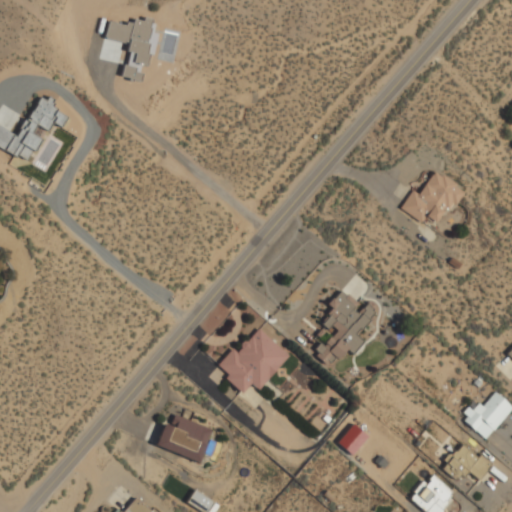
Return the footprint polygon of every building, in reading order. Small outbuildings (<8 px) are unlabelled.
[(0,146),(28,161),(57,106),(38,96),(17,134),(0,125),(0,146)] [(451,210),(465,188),(434,169),(420,192),(412,187),(399,208),(424,223),(427,217),(434,221),(444,206),(451,210)] [(324,365),(346,348),(350,353),(364,342),(355,330),(376,314),(368,302),(357,310),(342,290),(326,301),(333,311),(322,319),(333,333),(312,349),(324,365)] [(256,389),(289,352),(256,324),(217,369),(242,391),(249,383),(256,389)] [(511,407),(511,405),(495,390),(482,406),(475,400),(460,417),(484,438),(511,407)] [(196,462),(210,427),(175,413),(171,424),(163,421),(153,445),(196,462)] [(479,479),(491,464),(461,440),(440,467),(458,481),(467,470),(479,479)] [(438,511),(455,495),(431,472),(408,497),(424,511),(438,511)] [(201,511),(205,511),(213,501),(195,488),(186,500),(201,511)] [(121,511),(117,508),(113,511),(147,511),(150,509),(134,496),(121,511)]
